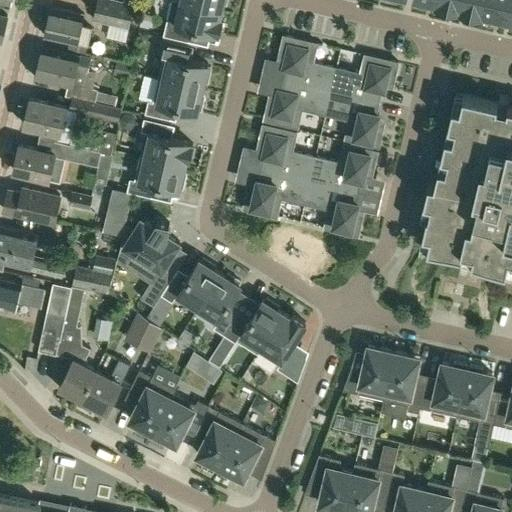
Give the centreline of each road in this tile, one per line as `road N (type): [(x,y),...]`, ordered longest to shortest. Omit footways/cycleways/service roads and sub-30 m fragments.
road 1 (residential): [(360,289),(271,260),(213,223),(252,15),(269,0)]
road 2 (unclassified): [(437,32),(384,269),(360,289)]
road 3 (residential): [(217,511),(51,429),(0,376)]
road 4 (residential): [(263,511),(340,315),(360,289)]
road 5 (unclassified): [(360,289),(383,318),(511,346)]
road 6 (residential): [(33,0),(0,142)]
road 7 (residential): [(309,0),(437,32)]
